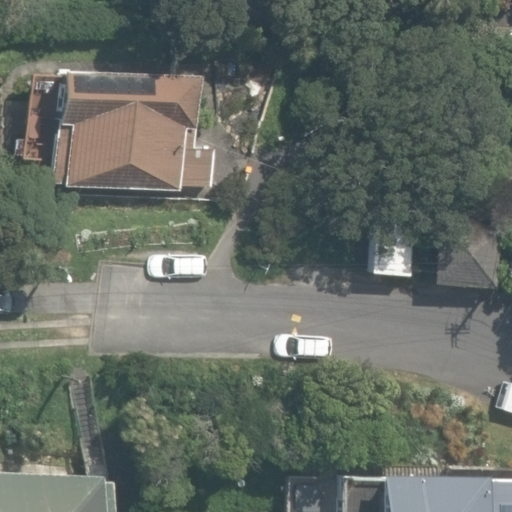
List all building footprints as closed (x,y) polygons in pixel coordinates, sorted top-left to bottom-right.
[(58,184),(174,188),(176,182),(206,184),(206,147),(188,145),(190,75),(190,72),(50,67),(48,117),(29,116),(28,158),(47,159),(46,181),(58,181),(58,184)] [(366,269),(404,272),(410,206),(372,203),(366,269)] [(493,287),(495,223),(429,221),(427,285),(493,287)] [(0,511),(103,511),(105,476),(92,475),(92,471),(0,467),(0,511)] [(511,511),(511,481),(485,480),(485,473),(371,470),(371,474),(336,473),(335,511),(511,511)]
